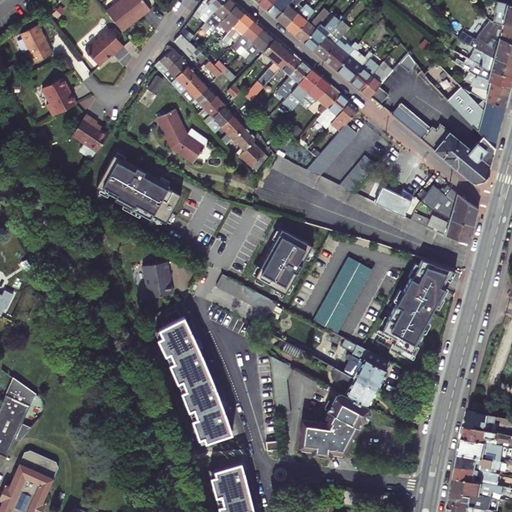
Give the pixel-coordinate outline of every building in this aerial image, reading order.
[(58,0),(46,0),(41,4),(47,11),(59,1),(58,0)] [(147,0),(119,0),(109,8),(124,28),(141,15),(141,14),(144,11),(145,12),(152,6),(147,0)] [(203,12),(210,18),(225,0),(204,0),(200,5),(196,11),(200,15),(203,12)] [(221,22),(238,3),(234,0),(225,0),(210,18),(203,26),(208,30),(217,20),(221,22)] [(260,0),(270,8),(276,0),(260,0)] [(276,0),(270,8),(279,16),(292,0),(276,0)] [(292,0),(279,16),(288,24),(305,5),(302,2),(303,0),(292,0)] [(288,24),(298,32),(310,19),(319,8),(309,0),(305,5),(288,24)] [(486,10),(489,14),(495,19),(506,22),(505,26),(511,28),(511,1),(505,0),(493,0),(491,9),(486,8),(486,10)] [(247,11),(238,3),(221,22),(220,23),(230,31),(247,11)] [(298,32),(307,40),(322,21),(330,13),(325,9),(314,22),(310,19),(298,32)] [(247,11),(230,31),(228,33),(237,41),(257,19),(247,11)] [(495,19),(489,14),(475,36),(456,23),(451,28),(468,41),(475,45),(494,54),(511,59),(511,28),(505,26),(506,22),(495,19)] [(322,21),(307,40),(316,48),(340,20),(336,17),(328,26),(322,21)] [(266,27),(257,19),(237,41),(233,46),(238,50),(244,43),(248,47),(266,27)] [(217,20),(208,30),(212,33),(220,23),(221,22),(217,20)] [(316,48),(325,56),(337,42),(349,29),(340,20),(316,48)] [(40,22),(23,31),(38,59),(55,51),(40,22)] [(189,22),(183,31),(187,35),(193,25),(189,22)] [(100,33),(86,44),(99,60),(111,51),(112,52),(125,42),(110,23),(99,32),(100,33)] [(266,27),(248,47),(252,51),(246,57),(251,61),(263,48),(275,34),(266,27)] [(187,35),(183,31),(177,40),(195,59),(202,50),(187,35)] [(275,34),(263,48),(264,50),(277,36),(275,34)] [(258,56),(262,59),(268,53),(283,65),(295,51),(277,36),(264,50),(258,56)] [(339,67),(356,47),(350,42),(345,49),(337,42),(325,56),(339,67)] [(442,48),(446,51),(451,46),(447,43),(442,48)] [(475,45),(472,50),(457,43),(454,49),(466,55),(491,67),(511,72),(511,59),(494,54),(475,45)] [(168,66),(170,68),(182,56),(172,45),(167,49),(169,52),(157,64),(163,70),(168,66)] [(356,47),(339,67),(352,79),(373,56),(375,53),(370,49),(365,55),(356,47)] [(287,78),(304,59),(295,51),(283,65),(278,72),(275,74),(284,82),(287,78)] [(416,59),(409,51),(402,60),(409,66),(416,59)] [(268,53),(262,59),(271,66),(270,68),(274,71),(275,69),(278,72),(283,65),(268,53)] [(511,83),(511,72),(491,67),(466,55),(464,60),(458,56),(456,60),(470,69),(479,73),(511,83)] [(182,56),(170,68),(177,76),(190,64),(182,56)] [(373,56),(352,79),(362,87),(383,64),(373,56)] [(313,67),(304,59),(287,78),(290,81),(282,90),(284,91),(283,92),(287,95),(293,90),(313,67)] [(463,85),(437,59),(425,72),(430,79),(446,94),(482,131),(487,126),(498,136),(507,104),(487,98),(473,90),(463,85)] [(213,60),(208,66),(220,76),(225,72),(217,64),(213,60)] [(221,60),(217,64),(225,72),(229,67),(221,60)] [(383,64),(362,87),(371,95),(372,94),(380,84),(395,68),(386,60),(383,64)] [(172,81),(182,92),(200,75),(190,64),(177,76),(175,78),(172,81)] [(229,67),(225,72),(233,80),(237,75),(229,67)] [(313,67),(293,90),(299,95),(291,103),(294,106),(305,94),(322,75),(313,67)] [(274,71),(270,68),(247,92),(253,98),(275,74),(278,72),(275,69),(274,71)] [(423,69),(419,72),(430,83),(444,96),(446,94),(430,79),(425,72),(423,69)] [(511,83),(479,73),(470,69),(465,75),(475,78),(473,90),(487,98),(507,104),(511,85),(511,83)] [(419,72),(414,78),(425,88),(430,83),(419,72)] [(49,101),(55,114),(79,102),(72,90),(70,91),(67,85),(69,84),(65,75),(43,86),(51,100),(49,101)] [(191,102),(197,97),(209,85),(200,75),(182,92),(191,102)] [(322,75),(305,94),(315,102),(319,97),(331,83),(322,75)] [(242,88),(234,81),(229,88),(234,92),(232,95),(234,97),(242,88)] [(342,92),(331,83),(319,97),(326,102),(322,106),(326,110),(342,92)] [(380,84),(372,94),(382,102),(390,93),(380,84)] [(197,97),(205,106),(218,94),(209,85),(197,97)] [(318,117),(327,126),(331,121),(351,100),(342,92),(326,110),(318,117)] [(208,121),(227,104),(218,94),(205,106),(205,107),(203,109),(200,112),(208,121)] [(360,107),(351,100),(331,121),(340,129),(343,127),(348,121),(354,114),(360,107)] [(494,151),(478,138),(472,146),(441,121),(433,129),(400,101),(392,111),(474,179),(483,176),(489,172),(494,151)] [(227,104),(208,121),(217,131),(223,125),(236,113),(227,104)] [(174,145),(197,160),(207,144),(190,132),(178,107),(160,115),(174,145)] [(74,135),(99,151),(110,134),(102,128),(96,125),(98,122),(99,121),(87,113),(74,135)] [(236,113),(223,125),(228,131),(222,137),(226,142),(238,130),(239,131),(246,125),(236,113)] [(359,131),(348,121),(343,127),(354,136),(359,131)] [(226,142),(228,144),(234,138),(243,147),(239,151),(242,153),(254,140),(257,136),(246,125),(239,131),(238,130),(226,142)] [(483,132),(496,145),(498,136),(487,126),(482,131),(483,132)] [(354,136),(343,127),(340,129),(338,132),(349,142),(354,136)] [(349,142),(338,132),(334,137),(345,147),(349,142)] [(483,132),(478,138),(494,151),(496,145),(483,132)] [(345,147),(334,137),(329,142),(340,152),(345,147)] [(254,140),(242,153),(258,167),(269,153),(254,140)] [(340,152),(329,142),(325,147),(336,157),(340,152)] [(336,157),(325,147),(320,152),(331,162),(336,157)] [(316,158),(327,167),(331,162),(320,152),(316,158)] [(279,169),(285,156),(279,153),(273,166),(279,169)] [(367,153),(362,158),(373,168),(378,162),(367,153)] [(169,185),(114,154),(96,187),(115,197),(114,199),(150,219),(152,215),(166,222),(181,194),(168,187),(169,185)] [(290,159),(285,156),(279,169),(285,172),(290,159)] [(316,158),(307,167),(308,167),(314,170),(320,173),(321,173),(327,167),(316,158)] [(357,164),(368,173),(373,168),(362,158),(357,164)] [(285,172),(290,174),(296,162),(290,159),(285,172)] [(290,174),(296,177),(302,164),(296,162),(290,174)] [(296,177),(302,180),(308,167),(307,167),(302,164),(296,177)] [(364,178),(368,173),(357,164),(353,169),(364,178)] [(302,180),(308,182),(314,170),(308,167),(302,180)] [(364,178),(353,169),(349,174),(359,183),(364,178)] [(308,182),(314,186),(320,173),(314,170),(308,182)] [(314,186),(321,189),(327,176),(321,173),(320,173),(314,186)] [(359,183),(349,174),(341,183),(344,184),(350,187),(355,189),(359,183)] [(321,189),(326,191),(332,179),(327,176),(321,189)] [(332,179),(326,191),(333,195),(339,182),(332,179)] [(333,195),(338,197),(344,184),(341,183),(339,182),(333,195)] [(459,191),(449,183),(446,187),(444,186),(441,190),(454,201),(451,216),(475,223),(479,206),(459,191)] [(338,197),(344,200),(350,187),(344,184),(338,197)] [(344,200),(350,203),(356,190),(355,189),(350,187),(344,200)] [(350,203),(355,205),(362,193),(356,190),(350,203)] [(362,193),(355,205),(361,208),(368,196),(362,193)] [(361,208),(367,211),(373,198),(368,196),(361,208)] [(367,211),(373,214),(379,201),(373,198),(367,211)] [(373,214),(379,217),(386,204),(379,201),(373,214)] [(379,217),(386,220),(392,207),(386,204),(379,217)] [(386,220),(391,222),(397,210),(392,207),(386,220)] [(391,222),(397,225),(403,212),(397,210),(391,222)] [(420,221),(426,223),(430,216),(414,210),(411,216),(415,218),(420,221)] [(403,212),(397,225),(403,228),(409,215),(403,212)] [(438,229),(445,232),(449,220),(432,212),(430,216),(426,223),(432,226),(438,229)] [(403,228),(408,230),(415,218),(411,216),(409,215),(403,228)] [(449,220),(445,232),(470,241),(475,223),(451,216),(449,220)] [(408,230),(413,233),(420,221),(415,218),(408,230)] [(413,233),(420,236),(426,223),(420,221),(413,233)] [(426,223),(420,236),(426,239),(432,226),(426,223)] [(426,239),(432,242),(438,229),(432,226),(426,239)] [(312,245),(278,227),(257,267),(259,268),(254,277),(285,294),(312,245)] [(438,229),(432,242),(467,254),(470,241),(445,232),(438,229)] [(350,253),(315,318),(339,330),(374,266),(350,253)] [(444,264),(423,257),(412,277),(411,276),(376,341),(389,348),(389,349),(407,359),(422,331),(421,331),(426,321),(428,322),(432,313),(430,312),(433,306),(434,307),(440,296),(441,297),(446,289),(442,286),(452,268),(444,264)] [(174,295),(168,263),(143,267),(149,300),(174,295)] [(280,302),(206,265),(200,277),(274,315),(280,302)] [(0,273),(0,312),(6,315),(9,307),(11,308),(18,293),(8,289),(6,294),(0,291),(0,279),(3,274),(0,273)] [(186,319),(185,317),(159,333),(159,334),(161,333),(175,364),(186,390),(198,422),(216,475),(223,501),(225,511),(253,511),(253,509),(250,497),(245,476),(234,439),(224,411),(207,366),(193,338),(185,320),(186,319)] [(392,360),(368,347),(353,339),(348,336),(345,343),(355,349),(352,356),(350,355),(350,356),(348,355),(346,355),(344,358),(345,360),(348,361),(342,372),(377,390),(392,360)] [(304,352),(287,344),(283,350),(283,352),(297,360),(301,358),(304,352)] [(278,415),(272,358),(256,349),(256,351),(266,452),(280,450),(278,415)] [(293,369),(272,358),(278,415),(291,414),(287,381),(293,369)] [(377,390),(342,372),(328,365),(326,370),(332,373),(331,376),(333,381),(348,389),(345,396),(368,408),(377,390)] [(17,376),(10,393),(34,403),(40,391),(17,376)] [(0,416),(0,451),(11,456),(19,438),(26,421),(34,403),(10,393),(1,414),(0,416)] [(370,413),(369,409),(368,408),(345,396),(341,394),(335,397),(332,403),(328,402),(324,410),(329,413),(325,419),(328,421),(327,424),(302,420),(298,448),(300,448),(311,450),(311,452),(311,455),(331,457),(331,455),(331,452),(344,454),(361,422),(366,421),(370,413)] [(475,408),(501,414),(502,407),(477,401),(475,408)] [(511,418),(471,409),(468,425),(495,431),(496,424),(507,426),(507,424),(511,424),(511,418)] [(26,421),(19,438),(23,439),(35,425),(26,421)] [(495,431),(468,425),(466,437),(481,441),(482,436),(506,440),(508,434),(495,431)] [(466,437),(463,452),(480,456),(481,450),(485,450),(485,448),(495,450),(497,444),(481,441),(466,437)] [(60,460),(34,449),(29,451),(14,484),(10,483),(2,498),(6,500),(0,511),(44,511),(50,501),(47,500),(63,466),(60,460)] [(463,452),(460,465),(492,472),(494,465),(504,467),(505,461),(480,456),(463,452)] [(460,465),(458,477),(476,480),(477,473),(483,475),(483,476),(483,477),(485,478),(486,478),(503,482),(505,474),(492,472),(460,465)] [(458,477),(455,490),(492,497),(493,490),(511,494),(511,487),(476,480),(458,477)] [(455,490),(453,501),(490,509),(491,500),(495,501),(495,497),(492,497),(455,490)] [(450,511),(472,511),(474,511),(495,511),(496,510),(490,509),(453,501),(450,511)] [(332,511),(333,505),(316,503),(315,511),(332,511)]
